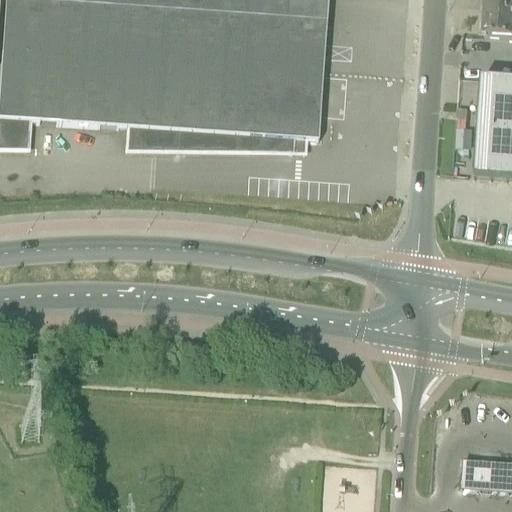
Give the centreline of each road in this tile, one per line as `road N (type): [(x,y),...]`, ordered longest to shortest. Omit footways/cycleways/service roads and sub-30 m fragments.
road 1 (secondary): [(0,301),(146,298),(416,341)]
road 2 (secondary): [(416,283),(197,253),(0,256)]
road 3 (unclassified): [(416,283),(434,0)]
road 4 (track): [(405,465),(291,457),(265,491),(263,511)]
road 5 (unclassified): [(402,511),(416,341)]
